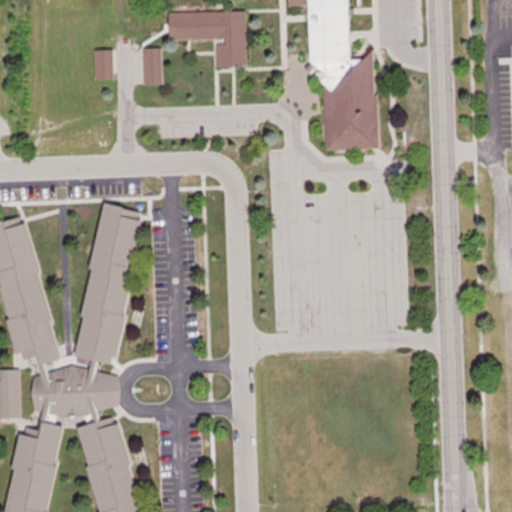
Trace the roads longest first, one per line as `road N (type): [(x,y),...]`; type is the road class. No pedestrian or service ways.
road 1 (residential): [(458,511),(439,0)]
road 2 (residential): [(245,511),(235,441),(230,201),(221,174)]
road 3 (residential): [(221,174),(190,160),(0,167)]
road 4 (residential): [(444,150),(474,152),(492,164),(506,278)]
